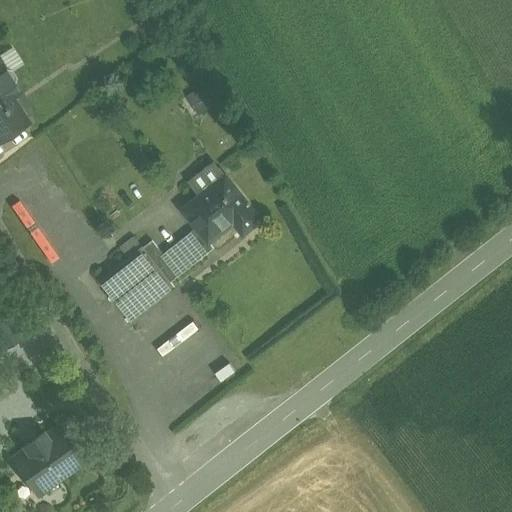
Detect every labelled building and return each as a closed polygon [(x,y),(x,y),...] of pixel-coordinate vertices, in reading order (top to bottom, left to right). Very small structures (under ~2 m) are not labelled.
[(163,4),(151,12),(166,35),(177,26),(163,4)] [(6,69),(5,70),(0,62),(0,141),(28,123),(18,107),(18,106),(12,97),(19,93),(14,85),(15,84),(17,77),(12,71),(6,69)] [(203,89),(193,92),(199,113),(209,110),(203,89)] [(222,173),(203,187),(209,194),(185,213),(199,231),(211,246),(235,227),(244,239),(263,224),(222,173)] [(183,207),(201,193),(191,181),(174,194),(183,207)] [(53,263),(63,258),(29,197),(19,203),(53,263)] [(164,259),(153,246),(102,286),(133,325),(176,291),(173,287),(216,253),(211,246),(199,231),(164,259)] [(0,291),(0,352),(29,332),(0,291)] [(176,366),(212,338),(192,313),(157,340),(176,366)] [(38,497),(86,463),(58,423),(45,432),(43,429),(7,455),(38,497)]
